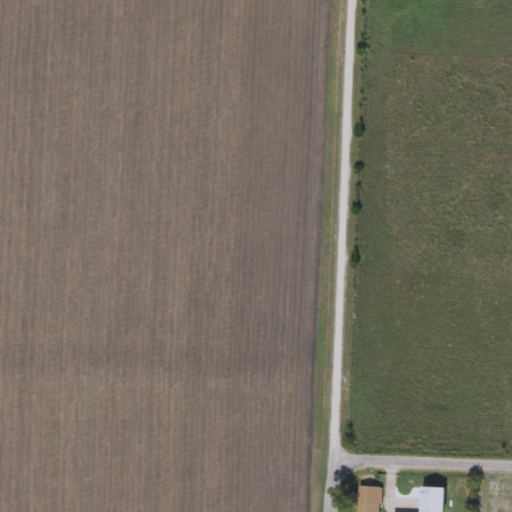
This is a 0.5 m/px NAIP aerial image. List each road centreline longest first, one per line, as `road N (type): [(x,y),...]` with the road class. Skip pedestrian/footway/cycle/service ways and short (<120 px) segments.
road 1 (residential): [(344,0),(327,511)]
road 2 (residential): [(511,463),(330,458)]
